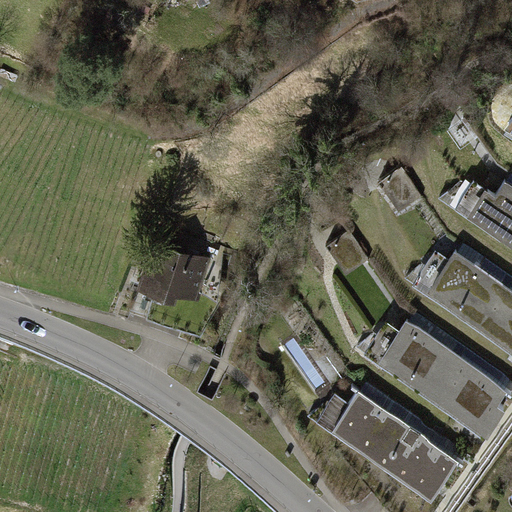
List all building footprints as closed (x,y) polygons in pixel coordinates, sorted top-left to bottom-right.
[(212,28),(219,34),(222,31),(215,24),(212,28)] [(511,105),(502,117),(511,125),(511,105)] [(372,177),(391,207),(414,193),(395,163),(372,177)] [(477,173),(458,200),(511,236),(511,172),(500,188),(477,173)] [(321,242),(340,271),(361,257),(342,228),(321,242)] [(155,235),(141,284),(176,294),(178,287),(199,294),(211,252),(155,235)] [(437,248),(418,278),(511,339),(511,281),(458,246),(451,257),(437,248)] [(385,324),(367,351),(492,432),(510,405),(501,399),(510,386),(408,319),(398,333),(385,324)] [(336,392),(317,420),(434,496),(441,485),(451,492),(465,471),(454,464),(461,454),(358,387),(349,401),(336,392)]
